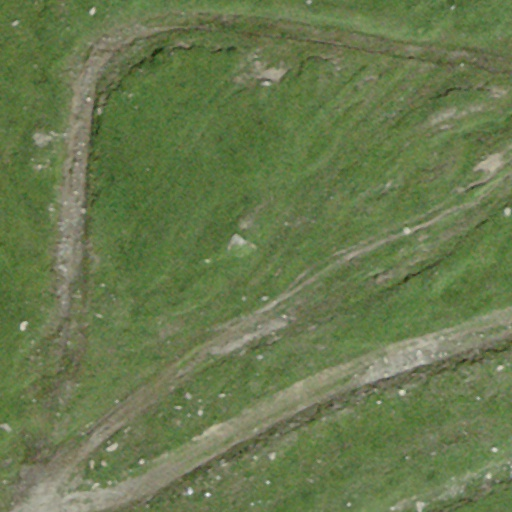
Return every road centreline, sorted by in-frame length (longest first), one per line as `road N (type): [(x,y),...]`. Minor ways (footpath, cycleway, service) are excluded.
road 1 (track): [(511,64),(204,24),(136,35),(88,72),(41,511)]
road 2 (track): [(511,342),(379,379),(61,511)]
